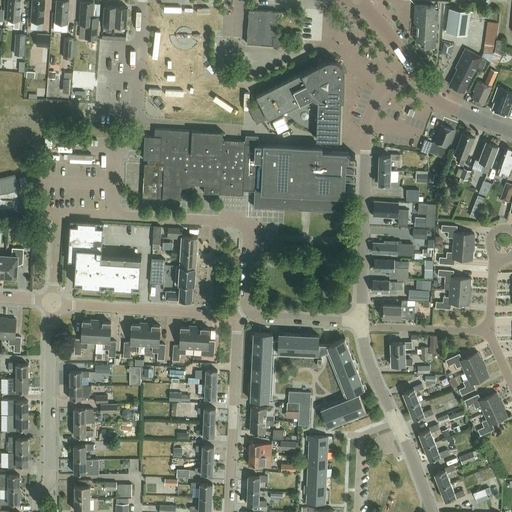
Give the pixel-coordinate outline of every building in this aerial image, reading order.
[(19,29),(20,0),(8,0),(7,20),(14,20),(13,29),(19,29)] [(43,30),(44,0),(32,0),(31,21),(38,21),(37,30),(43,30)] [(67,32),(69,1),(60,0),(57,0),(56,22),(62,23),(61,31),(67,32)] [(81,1),(80,24),(86,24),(85,38),(97,39),(98,17),(92,17),(93,2),(81,1)] [(126,26),(127,7),(104,5),(103,25),(126,26)] [(415,5),(414,21),(417,24),(416,40),(420,47),(436,48),(436,37),(435,37),(436,20),(437,10),(435,10),(435,6),(415,5)] [(467,8),(447,6),(445,28),(465,30),(467,8)] [(477,18),(487,20),(489,9),(479,8),(477,18)] [(276,45),(278,11),(249,10),(247,43),(276,45)] [(319,38),(320,13),(302,13),(302,44),(308,44),(308,37),(319,38)] [(25,55),(27,34),(16,33),(15,54),(25,55)] [(48,56),(50,33),(38,33),(37,46),(42,46),(41,62),(48,63),(48,56)] [(74,58),(75,38),(65,37),(64,58),(74,58)] [(444,46),(445,46),(444,51),(450,53),(453,43),(445,41),(444,46)] [(492,53),(493,48),(484,47),(483,52),(481,56),(465,48),(455,67),(457,68),(449,84),(464,92),(477,66),(482,69),(487,60),(490,61),(497,65),(500,58),(505,59),(507,54),(502,52),(502,53),(494,50),(493,53),(492,53)] [(317,128),(316,138),(343,139),(344,77),(345,71),(344,68),(343,66),(341,63),(339,61),(336,60),(333,59),(330,59),(328,60),(257,96),(262,106),(250,111),(257,123),(268,118),(268,119),(287,109),(289,112),(292,117),(297,121),(301,123),(306,126),(311,127),(317,128)] [(491,85),(498,71),(491,68),(485,82),(478,79),(474,90),(475,90),(472,98),(484,104),(492,86),(491,85)] [(65,71),(62,91),(70,91),(72,72),(65,71)] [(92,81),(93,74),(76,72),(75,79),(92,81)] [(492,110),(507,115),(511,99),(511,91),(498,86),(493,101),(495,102),(492,110)] [(37,110),(8,110),(8,142),(37,143),(37,110)] [(273,125),(284,119),(281,115),(271,120),(273,125)] [(276,129),(286,124),(284,120),(273,125),(276,129)] [(448,146),(454,130),(441,125),(435,141),(448,146)] [(144,163),(143,198),(148,198),(149,198),(153,198),(154,198),(157,198),(159,198),(160,198),(162,198),(162,199),(164,199),(165,199),(170,199),(171,199),(175,199),(176,199),(180,199),(181,199),(181,198),(182,197),(182,192),(182,191),(182,188),(186,188),(188,188),(192,188),(193,188),(194,188),(194,187),(194,185),(204,185),(204,193),(243,194),(243,190),(243,188),(249,188),(250,188),(255,188),(255,190),(255,195),(255,196),(254,200),(254,201),(254,206),(254,207),(254,208),(256,208),(257,208),(262,208),(263,208),(267,208),(268,208),(273,208),(274,208),(278,209),(279,209),(283,209),(285,209),(302,210),(310,210),(344,211),(345,185),(354,186),(355,164),(355,156),(355,155),(355,154),(349,154),(349,153),(322,151),(322,147),(256,144),(256,135),(248,135),(245,135),(245,140),(223,139),(223,132),(155,128),(154,135),(144,135),(144,136),(144,140),(144,141),(144,145),(144,147),(143,151),(143,152),(143,156),(143,157),(143,159),(144,159),(147,159),(147,163),(144,163)] [(463,166),(474,137),(462,133),(455,154),(461,157),(458,164),(463,166)] [(428,153),(432,142),(425,139),(420,151),(428,153)] [(487,173),(497,146),(486,142),(479,161),(484,163),(481,171),(487,173)] [(510,175),(511,169),(511,151),(511,150),(511,149),(507,148),(506,149),(505,149),(496,174),(502,176),(504,173),(510,175)] [(380,155),(379,170),(390,170),(391,159),(400,159),(400,154),(391,154),(391,156),(380,155)] [(467,179),(471,170),(464,168),(461,177),(467,179)] [(379,170),(379,184),(390,184),(390,186),(399,186),(399,181),(390,181),(390,170),(379,170)] [(430,173),(428,181),(437,183),(439,174),(430,173)] [(0,207),(7,207),(17,207),(18,189),(19,189),(15,175),(7,177),(0,178),(0,207)] [(28,190),(25,178),(19,179),(22,191),(28,190)] [(487,196),(492,183),(483,180),(479,193),(487,196)] [(511,189),(511,183),(506,182),(500,198),(508,201),(511,189)] [(419,189),(407,189),(406,200),(424,200),(424,196),(418,196),(419,189)] [(482,204),(484,197),(478,195),(475,201),(482,204)] [(375,201),(374,215),(398,217),(408,218),(409,209),(398,208),(399,202),(375,201)] [(426,217),(426,226),(435,227),(436,204),(427,203),(426,217)] [(426,226),(426,217),(415,217),(414,225),(426,226)] [(104,224),(71,222),(68,261),(76,261),(75,285),(140,289),(142,258),(102,255),(104,224)] [(442,224),(441,231),(448,231),(448,237),(453,237),(453,245),(473,246),(474,233),(457,232),(457,226),(442,224)] [(159,249),(161,226),(154,226),(152,248),(159,249)] [(181,251),(196,252),(198,237),(182,235),(183,229),(168,228),(168,238),(182,239),(181,251)] [(427,228),(418,228),(413,228),(413,237),(426,238),(427,229),(427,228)] [(396,243),(396,241),(385,240),(385,242),(374,242),(373,252),(412,254),(413,243),(396,243)] [(439,257),(439,263),(454,264),(455,258),(472,259),(473,246),(453,245),(452,252),(447,252),(446,257),(439,257)] [(5,255),(4,276),(16,277),(17,263),(23,264),(24,248),(12,247),(12,255),(5,255)] [(195,267),(196,252),(181,251),(180,266),(195,267)] [(163,284),(165,259),(152,258),(150,283),(163,284)] [(375,259),(374,269),(383,270),(383,271),(390,271),(390,270),(394,270),(394,278),(397,278),(403,278),(408,278),(409,267),(399,267),(400,261),(394,260),(394,259),(375,259)] [(425,260),(424,278),(432,279),(433,260),(425,260)] [(194,285),(195,267),(180,266),(177,266),(176,284),(180,284),(180,292),(166,291),(166,299),(192,301),(193,285),(194,285)] [(439,269),(438,275),(445,276),(445,281),(450,282),(450,289),(470,291),(471,278),(453,276),(454,270),(439,269)] [(373,279),(372,292),(397,293),(397,289),(403,289),(403,281),(403,278),(397,278),(397,281),(390,280),(373,279)] [(428,299),(429,290),(409,288),(408,298),(428,299)] [(436,301),(436,307),(451,309),(451,302),(469,304),(470,291),(450,289),(449,296),(443,296),(443,302),(436,301)] [(382,304),(382,316),(414,318),(415,305),(407,305),(407,300),(401,300),(401,305),(382,304)] [(3,318),(2,338),(9,339),(8,344),(14,344),(14,351),(20,352),(21,336),(15,336),(16,319),(3,318)] [(96,342),(97,321),(83,320),(82,339),(75,338),(74,354),(81,354),(82,348),(88,348),(88,342),(96,342)] [(97,321),(96,342),(104,343),(103,349),(109,349),(109,356),(116,356),(116,341),(110,341),(111,322),(97,321)] [(145,345),(146,324),(132,323),(131,342),(124,341),(123,357),(130,357),(131,351),(136,351),(137,345),(145,345)] [(146,324),(145,345),(153,346),(152,352),(158,352),(157,359),(164,359),(166,344),(159,344),(160,325),(146,324)] [(194,348),(195,327),(181,326),(180,345),(174,345),(173,360),(180,360),(180,354),(186,354),(186,348),(194,348)] [(195,327),(194,348),(202,349),(202,355),(214,356),(215,340),(208,340),(209,328),(195,327)] [(254,332),(251,400),(269,400),(272,333),(272,332),(270,332),(269,333),(254,332)] [(276,349),(276,351),(278,351),(278,352),(318,354),(317,365),(321,365),(322,354),(329,351),(347,396),(364,389),(344,338),(330,344),(329,343),(327,344),(319,344),(319,335),(278,333),(278,349),(276,349)] [(437,341),(437,335),(430,335),(430,351),(438,351),(438,352),(444,352),(444,341),(437,341)] [(391,354),(405,353),(405,348),(412,347),(412,342),(390,343),(391,354)] [(459,353),(446,359),(448,365),(455,362),(457,368),(462,365),(465,372),(484,363),(478,351),(462,359),(459,353)] [(405,353),(391,354),(391,365),(412,365),(412,359),(406,359),(405,353)] [(17,378),(28,378),(28,364),(17,364),(17,362),(9,362),(9,372),(17,372),(17,378)] [(466,386),(459,389),(462,395),(476,388),(473,383),(489,375),(484,363),(465,372),(468,379),(463,381),(466,386)] [(110,372),(110,364),(95,364),(95,372),(110,372)] [(416,365),(417,373),(431,373),(431,365),(416,365)] [(141,384),(141,366),(130,366),(130,368),(128,368),(128,371),(130,371),(130,384),(141,384)] [(217,370),(196,369),(195,377),(197,377),(206,378),(206,383),(217,384),(217,370)] [(81,371),(70,371),(70,385),(81,385),(81,377),(89,377),(89,372),(81,372),(81,371)] [(436,375),(426,375),(425,383),(436,383),(436,375)] [(28,392),(28,378),(17,378),(9,378),(9,393),(17,393),(17,392),(28,392)] [(198,392),(198,396),(205,396),(205,397),(216,397),(217,384),(206,383),(205,392),(198,392)] [(414,387),(404,392),(409,405),(419,401),(416,391),(423,388),(421,383),(414,386),(414,387)] [(81,385),(70,385),(70,399),(81,399),(81,398),(89,398),(89,393),(91,391),(91,385),(81,385)] [(169,391),(169,400),(181,400),(181,394),(181,392),(169,391)] [(288,402),(298,402),(299,402),(298,424),(309,425),(311,392),(289,391),(288,402)] [(478,394),(464,400),(467,406),(473,403),(476,408),(481,406),(484,412),(502,404),(497,392),(481,399),(478,394)] [(321,409),(320,410),(321,412),(322,412),(328,426),(366,411),(359,394),(321,409)] [(443,401),(446,411),(460,406),(457,396),(443,401)] [(17,415),(28,415),(28,400),(17,400),(17,399),(9,399),(9,414),(17,414),(17,415)] [(419,401),(409,405),(414,419),(425,415),(425,416),(433,413),(431,408),(423,411),(419,401)] [(298,402),(288,402),(287,402),(286,410),(298,410),(298,402)] [(118,403),(100,403),(100,411),(118,411),(118,403)] [(484,427),(478,429),(481,435),(495,429),(492,423),(508,416),(502,404),(484,412),(487,419),(482,421),(484,427)] [(251,418),(274,419),(274,415),(266,415),(267,407),(252,406),(251,418)] [(197,407),(197,412),(204,412),(204,421),(215,421),(216,407),(205,407),(205,408),(197,407)] [(448,413),(450,419),(464,413),(462,407),(457,409),(457,408),(453,410),(453,411),(448,413)] [(94,413),(93,413),(93,409),(85,409),(85,408),(74,408),(75,422),(86,422),(95,422),(95,415),(94,413)] [(439,423),(450,419),(448,413),(437,417),(439,423)] [(17,415),(17,414),(9,414),(7,414),(7,430),(17,430),(17,428),(28,428),(28,415),(17,415)] [(274,425),(274,419),(251,418),(250,431),(266,432),(266,425),(274,425)] [(197,430),(196,434),(203,434),(203,435),(214,435),(215,421),(204,421),(203,430),(197,430)] [(86,422),(75,422),(75,436),(86,436),(86,435),(93,435),(93,430),(86,431),(86,422)] [(430,428),(419,433),(425,446),(436,441),(432,431),(439,429),(437,424),(430,427),(430,428)] [(284,430),(274,429),(273,438),(284,439),(284,430)] [(307,435),(307,439),(309,439),(309,449),(328,449),(328,436),(312,435),(312,434),(310,434),(310,435),(307,435)] [(17,438),(17,437),(9,437),(9,442),(8,442),(8,451),(17,451),(17,452),(28,452),(28,438),(17,438)] [(295,449),(296,441),(281,440),(281,449),(295,449)] [(436,441),(425,446),(430,459),(441,455),(441,457),(449,454),(447,449),(440,452),(436,441)] [(249,454),(271,454),(272,444),(249,443),(249,454)] [(74,459),(86,459),(86,449),(93,449),(93,444),(85,444),(85,445),(74,445),(74,459)] [(196,445),(195,450),(202,450),(202,459),(213,459),(214,445),(203,445),(196,445)] [(182,448),(173,448),(173,456),(182,456),(182,448)] [(306,458),(306,462),(327,463),(328,449),(309,449),(308,458),(306,458)] [(472,450),(459,456),(462,463),(475,458),(474,454),(472,450)] [(9,467),(17,467),(17,466),(28,466),(28,452),(17,452),(9,452),(9,467)] [(271,465),(271,454),(249,454),(249,464),(271,465)] [(86,474),(94,474),(94,468),(86,469),(86,459),(74,459),(74,473),(86,473),(86,474)] [(195,467),(195,472),(201,472),(201,473),(213,473),(213,459),(202,459),(202,467),(195,467)] [(306,462),(306,466),(308,466),(308,475),(326,476),(327,463),(306,462)] [(446,469),(435,473),(440,486),(451,482),(448,472),(455,469),(453,464),(446,467),(446,469)] [(0,488),(8,488),(20,488),(20,474),(9,474),(0,473),(0,488)] [(248,476),(248,490),(259,490),(259,480),(267,481),(267,475),(259,475),(259,476),(248,476)] [(305,485),(305,489),(326,490),(326,476),(308,475),(307,485),(305,485)] [(74,498),(90,498),(90,485),(89,485),(88,480),(78,480),(78,485),(74,485),(74,498)] [(105,481),(105,490),(116,490),(116,496),(123,496),(123,483),(117,483),(117,481),(105,481)] [(191,481),(191,487),(200,487),(199,496),(211,497),(212,483),(200,483),(200,482),(191,481)] [(451,482),(440,486),(446,500),(457,495),(457,497),(465,494),(463,489),(455,492),(451,482)] [(475,498),(486,494),(491,493),(489,487),(473,493),(475,498)] [(20,488),(8,488),(8,498),(0,498),(0,504),(9,504),(9,502),(20,502),(20,488)] [(305,489),(304,493),(307,493),(306,502),(325,503),(326,490),(305,489)] [(248,490),(247,503),(258,504),(258,505),(266,505),(266,500),(259,500),(259,490),(248,490)] [(477,503),(488,499),(486,494),(475,498),(477,503)] [(190,505),(189,510),(199,511),(199,510),(211,510),(211,497),(199,496),(199,506),(190,505)] [(90,510),(90,498),(74,498),(74,510),(78,510),(78,511),(88,511),(88,510),(90,510)] [(171,511),(177,511),(178,504),(162,503),(162,511),(171,511)]
